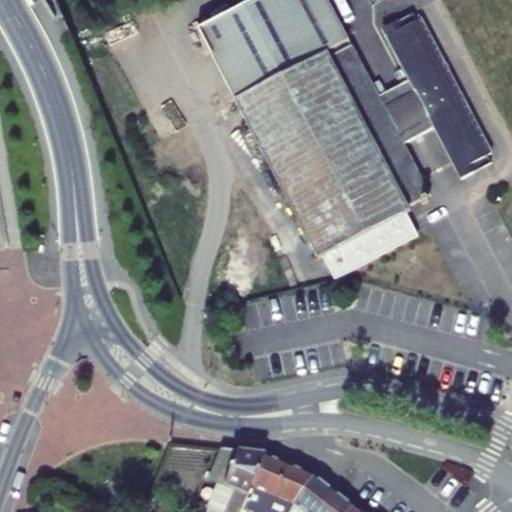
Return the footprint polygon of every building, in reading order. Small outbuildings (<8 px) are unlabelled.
[(349,50),(322,0),(273,0),(199,40),(318,265),(322,263),(334,285),(416,242),(404,220),(408,218),(407,216),(420,209),(422,213),(427,210),(425,207),(428,205),(401,151),(375,102),(351,54),(330,66),(327,62),(349,50)] [(415,15),(379,34),(406,86),(375,102),(401,151),(433,134),(460,185),(495,166),(415,15)] [(264,463),(223,460),(211,485),(227,493),(218,511),(249,511),(268,465),(264,463)] [(275,511),(292,478),(268,465),(249,511),(275,511)] [(292,478),(275,511),(304,511),(318,490),(292,478)] [(318,490),(304,511),(331,511),(337,504),(318,490)]
